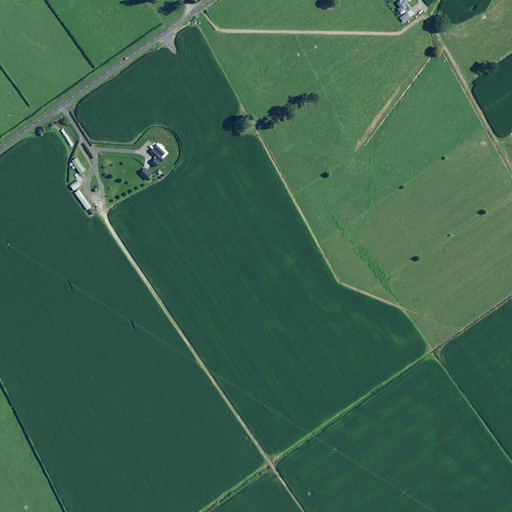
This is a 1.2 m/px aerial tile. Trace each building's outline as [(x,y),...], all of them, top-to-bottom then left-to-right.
[(397,9),(401,14),(403,13),(406,12),(411,8),(405,0),(400,0),(397,3),(400,7),(397,9)] [(410,17),(407,13),(400,17),(403,22),(410,17)] [(157,144),(155,142),(152,146),(151,145),(149,147),(151,150),(149,152),(155,158),(150,163),(155,168),(164,158),(162,156),(167,151),(164,148),(165,147),(161,144),(160,145),(158,143),(157,144)] [(85,171),(77,158),(72,161),(80,174),(85,171)] [(152,174),(145,168),(139,174),(146,180),(152,174)] [(81,186),(77,180),(69,185),(73,191),(81,186)] [(91,207),(79,190),(75,193),(87,210),(91,207)]
